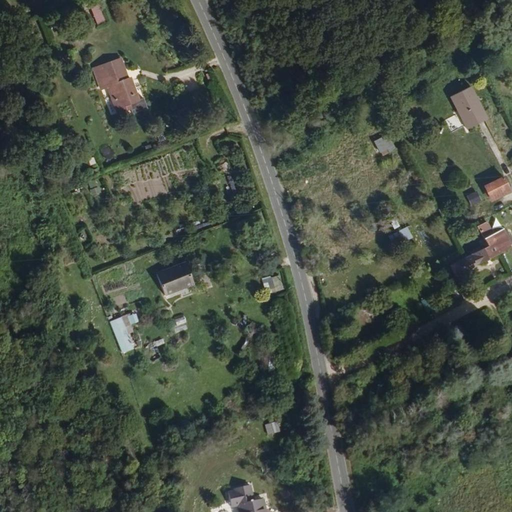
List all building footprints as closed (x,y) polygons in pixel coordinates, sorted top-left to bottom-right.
[(106,19),(98,0),(74,0),(77,6),(90,2),(98,22),(106,19)] [(40,29),(68,20),(65,12),(38,21),(40,29)] [(123,78),(116,58),(88,68),(96,90),(102,87),(105,94),(109,93),(112,100),(107,101),(112,114),(125,109),(127,114),(142,109),(138,98),(134,100),(125,77),(123,78)] [(470,85),(449,95),(465,129),(486,118),(470,85)] [(388,134),(374,141),(382,155),(395,149),(388,134)] [(504,191),(496,176),(476,185),(484,201),(504,191)] [(99,192),(96,185),(88,188),(91,195),(99,192)] [(470,204),(479,200),(475,191),(465,195),(470,204)] [(406,227),(388,236),(392,246),(411,237),(406,227)] [(511,245),(503,230),(499,232),(497,228),(487,234),(485,231),(477,235),(478,236),(483,246),(488,244),(493,254),(511,245)] [(470,266),(493,254),(488,244),(483,246),(478,236),(476,237),(481,248),(456,260),(463,274),(472,270),(470,266)] [(188,284),(180,262),(149,274),(158,296),(188,284)] [(278,274),(261,278),(264,290),(281,287),(278,274)] [(467,295),(459,279),(450,283),(458,299),(467,295)] [(134,322),(131,314),(123,317),(126,325),(134,322)] [(117,319),(116,317),(104,321),(117,353),(129,349),(123,335),(117,319)] [(126,325),(123,317),(117,319),(123,335),(129,332),(126,325)] [(182,323),(180,317),(170,320),(172,326),(182,323)] [(156,359),(151,347),(160,343),(158,340),(144,346),(146,350),(144,351),(149,362),(156,359)] [(260,511),(258,499),(248,501),(244,485),(228,488),(229,491),(222,492),(225,507),(233,505),(233,511),(260,511)]
